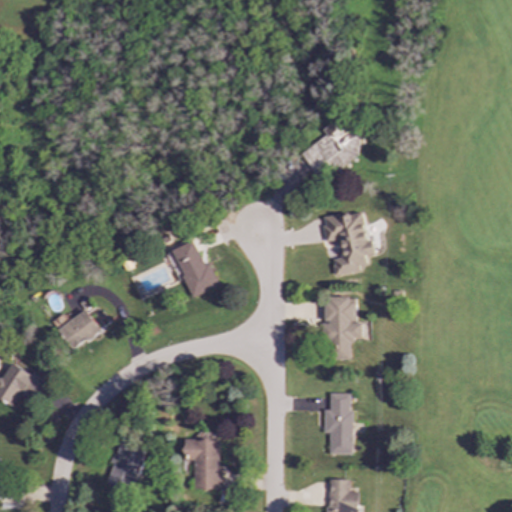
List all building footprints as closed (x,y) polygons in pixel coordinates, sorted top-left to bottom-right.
[(340,117),(323,129),(326,134),(301,153),(319,179),(362,148),(340,117)] [(321,218),(326,242),(337,241),(340,258),(329,260),(332,277),(360,272),(359,265),(366,264),(365,256),(374,254),(371,240),(367,241),(362,211),(321,218)] [(218,286),(208,263),(203,265),(193,241),(171,250),(191,297),(218,286)] [(350,360),(350,337),(360,338),(361,323),(352,322),(353,297),(330,296),(330,305),(324,305),(324,321),(328,321),(327,347),(333,347),(332,359),(350,360)] [(100,329),(84,309),(56,331),(72,351),(100,329)] [(38,398),(47,381),(9,361),(0,377),(0,398),(14,406),(22,390),(38,398)] [(349,455),(350,393),(328,393),(328,409),(322,409),(322,433),(327,433),(326,454),(349,455)] [(183,460),(192,460),(192,489),(219,489),(219,440),(183,439),(183,460)] [(104,485),(129,494),(146,450),(121,440),(104,485)] [(325,511),(357,511),(357,492),(348,491),(349,479),(326,479),(325,511)]
